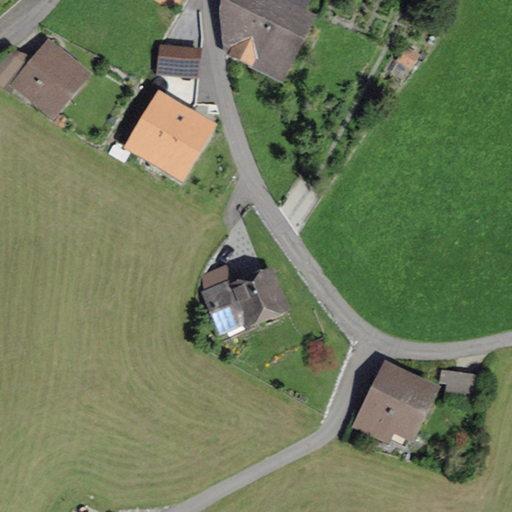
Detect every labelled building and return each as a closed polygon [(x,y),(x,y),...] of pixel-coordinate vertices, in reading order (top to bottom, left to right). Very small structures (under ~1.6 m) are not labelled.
[(149,0),(175,14),(183,0),(149,0)] [(222,0),(223,53),(286,84),(317,19),(308,14),(314,0),(222,0)] [(192,79),(206,52),(167,32),(153,59),(192,79)] [(55,122),(92,75),(48,40),(33,59),(28,56),(4,54),(0,56),(0,87),(13,96),(16,92),(55,122)] [(188,187),(221,128),(159,92),(125,151),(188,187)] [(222,343),(291,313),(272,268),(232,285),(231,282),(201,294),(222,343)] [(409,459),(443,390),(386,362),(352,430),(409,459)] [(436,385),(446,386),(445,397),(478,402),(481,378),(438,371),(436,385)] [(103,511),(81,502),(76,511),(103,511)]
